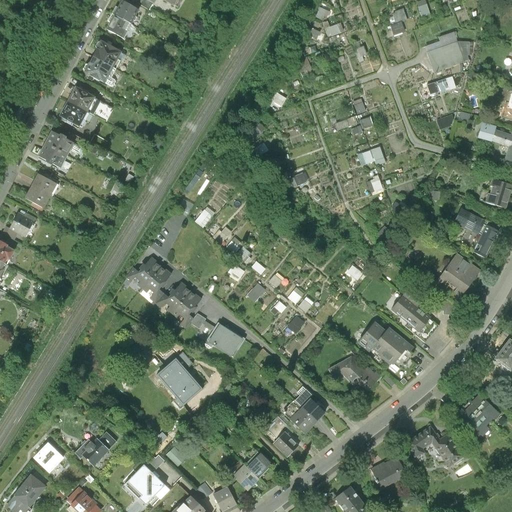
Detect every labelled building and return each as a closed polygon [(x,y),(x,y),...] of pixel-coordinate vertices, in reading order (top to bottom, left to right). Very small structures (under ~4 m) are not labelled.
[(154,0),(153,0),(134,0),(133,1),(149,10),(154,0)] [(138,11),(121,2),(114,16),(130,25),(138,11)] [(417,6),(420,17),(430,14),(426,3),(417,6)] [(319,18),(322,8),(315,6),(312,15),(319,18)] [(403,8),(391,11),(394,22),(406,18),(403,8)] [(122,40),(130,25),(114,16),(106,31),(122,40)] [(326,36),(340,31),(337,22),(327,26),(325,20),(320,22),(326,36)] [(405,20),(389,24),(392,34),(408,31),(405,20)] [(454,32),(439,38),(440,41),(423,47),(424,52),(427,52),(457,41),(454,32)] [(457,41),(427,52),(434,73),(464,62),(457,41)] [(462,43),(457,41),(464,62),(469,61),(462,43)] [(102,42),(94,56),(114,67),(121,53),(102,42)] [(362,45),(353,49),(358,62),(367,58),(362,45)] [(104,84),(114,67),(94,56),(85,73),(104,84)] [(303,56),(292,60),(295,71),(307,68),(303,56)] [(452,76),(425,83),(425,87),(420,88),(423,100),(430,99),(429,94),(455,88),(452,76)] [(74,88),(67,102),(86,112),(93,98),(74,88)] [(265,102),(276,108),(282,97),(271,91),(265,102)] [(355,114),(365,111),(359,94),(350,97),(355,114)] [(78,126),(86,112),(67,102),(59,116),(78,126)] [(436,120),(439,128),(451,123),(447,115),(436,120)] [(358,118),(359,126),(349,128),(350,135),(373,131),(370,116),(358,118)] [(256,122),(240,137),(246,143),(262,128),(256,122)] [(492,142),(495,130),(496,126),(482,122),(477,137),(492,142)] [(509,147),(505,160),(511,162),(511,135),(495,130),(492,142),(509,147)] [(53,132),(46,143),(68,155),(74,143),(53,132)] [(259,142),(251,148),(256,156),(264,150),(259,142)] [(61,167),(68,155),(46,143),(40,155),(61,167)] [(370,148),(373,160),(383,158),(380,146),(370,148)] [(359,165),(372,161),(368,149),(356,154),(359,165)] [(278,180),(288,178),(289,186),(304,183),(301,168),(277,173),(278,180)] [(39,175),(33,187),(50,196),(57,184),(39,175)] [(377,175),(368,178),(372,191),(381,189),(377,175)] [(505,208),(511,186),(491,180),(490,185),(492,186),(490,194),(488,194),(485,202),(505,208)] [(44,208),(50,196),(33,187),(26,198),(44,208)] [(440,192),(429,192),(428,201),(439,201),(440,192)] [(206,206),(195,221),(203,227),(214,212),(206,206)] [(487,226),(489,222),(462,209),(455,223),(478,234),(479,233),(482,235),(473,253),(485,259),(498,232),(487,226)] [(36,219),(26,214),(24,218),(19,215),(10,229),(18,233),(26,238),(36,219)] [(213,237),(221,243),(231,232),(224,225),(213,237)] [(10,229),(7,227),(3,234),(15,240),(18,233),(10,229)] [(234,253),(241,244),(232,237),(225,246),(234,253)] [(0,262),(6,265),(13,252),(5,248),(6,246),(0,242),(0,262)] [(246,263),(253,254),(242,245),(235,254),(246,263)] [(479,271),(456,255),(438,281),(445,286),(447,282),(458,289),(454,294),(460,298),(479,271)] [(144,284),(148,287),(167,265),(157,256),(144,271),(140,276),(146,281),(144,284)] [(261,274),(265,268),(256,261),(251,267),(261,274)] [(237,281),(244,271),(234,263),(226,272),(237,281)] [(176,272),(167,265),(148,287),(152,291),(155,288),(160,292),(163,288),(176,272)] [(136,281),(140,276),(144,271),(138,267),(132,278),(136,281)] [(268,281),(276,288),(285,277),(277,271),(268,281)] [(174,309),(178,313),(197,290),(187,282),(174,297),(170,301),(176,306),(174,309)] [(258,282),(252,288),(259,295),(265,289),(258,282)] [(296,286),(286,297),(295,304),(304,294),(296,286)] [(155,297),(161,302),(169,292),(163,288),(160,292),(155,297)] [(206,298),(197,290),(178,313),(182,316),(185,313),(190,317),(193,313),(206,298)] [(391,311),(404,322),(415,309),(421,302),(407,291),(391,311)] [(174,297),(169,292),(161,302),(166,306),(170,301),(174,297)] [(297,307),(306,312),(314,300),(305,295),(297,307)] [(439,298),(438,310),(444,311),(443,314),(448,315),(448,319),(455,319),(456,307),(450,307),(450,305),(445,304),(445,299),(439,298)] [(278,299),(270,311),(278,316),(286,305),(278,299)] [(428,320),(415,309),(404,322),(417,333),(428,320)] [(198,317),(196,320),(205,328),(212,318),(203,312),(198,317)] [(198,317),(193,313),(190,317),(186,323),(190,327),(196,320),(198,317)] [(295,333),(304,322),(296,315),(286,326),(295,333)] [(224,322),(212,341),(219,345),(220,343),(239,355),(250,337),(224,322)] [(385,332),(374,323),(357,343),(368,352),(371,349),(385,332)] [(388,329),(385,332),(371,349),(392,366),(405,351),(408,353),(412,349),(388,329)] [(511,368),(511,343),(508,340),(493,359),(509,372),(511,368)] [(198,362),(188,351),(163,373),(184,396),(180,400),(186,407),(208,388),(191,369),(198,362)] [(355,356),(328,370),(333,378),(341,374),(363,396),(380,377),(375,373),(373,373),(355,356)] [(484,392),(473,403),(493,422),(504,411),(484,392)] [(311,400),(303,408),(317,422),(325,414),(311,400)] [(492,424),(493,422),(473,403),(462,414),(472,423),(468,427),(479,438),(486,431),(488,432),(494,426),(492,424)] [(304,434),(317,422),(303,408),(290,421),(304,434)] [(265,429),(276,440),(284,433),(281,430),(285,426),(277,417),(265,429)] [(448,466),(462,456),(449,432),(439,439),(434,432),(428,429),(408,442),(413,457),(424,453),(422,449),(431,443),(448,466)] [(120,443),(110,433),(98,446),(92,440),(79,454),(95,469),(120,443)] [(273,444),(286,457),(297,446),(284,433),(276,440),(273,444)] [(51,445),(38,459),(53,473),(67,459),(51,445)] [(257,452),(244,465),(258,478),(270,465),(257,452)] [(384,465),(371,471),(376,480),(374,481),(378,489),(399,478),(402,485),(409,482),(397,460),(385,466),(384,465)] [(150,462),(130,482),(151,503),(171,482),(150,462)] [(245,491),(258,478),(244,465),(231,478),(235,481),(244,490),(245,491)] [(45,489),(31,477),(7,507),(13,511),(30,511),(31,511),(29,509),(45,489)] [(240,493),(244,490),(235,481),(232,484),(240,493)] [(212,492),(204,483),(194,490),(203,499),(212,492)] [(96,504),(79,488),(65,502),(76,511),(98,511),(100,510),(94,505),(96,504)] [(227,488),(213,495),(221,511),(237,511),(239,511),(235,502),(227,488)] [(367,511),(349,488),(335,499),(344,511),(367,511)] [(204,511),(191,497),(176,509),(173,511),(204,511)] [(240,499),(235,502),(239,511),(246,508),(240,499)] [(323,503),(317,507),(321,511),(330,511),(331,511),(323,503)]
